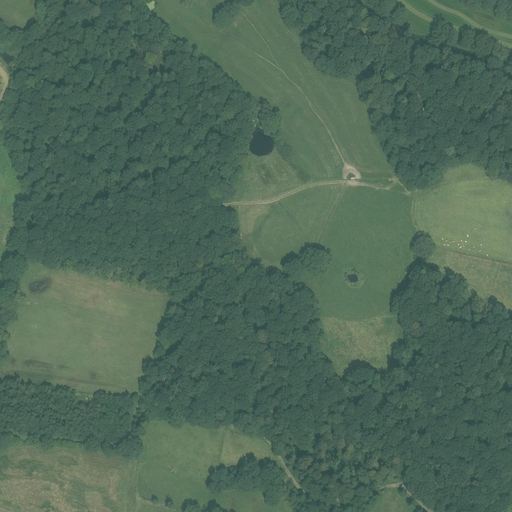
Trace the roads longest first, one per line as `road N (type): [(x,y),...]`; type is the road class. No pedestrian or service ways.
road 1 (track): [(173,316),(189,330),(180,412),(187,422),(262,432),(300,489),(327,508),(401,485),(428,446),(461,476),(476,474),(494,417)]
road 2 (track): [(511,185),(476,178),(415,194),(328,183),(221,207)]
